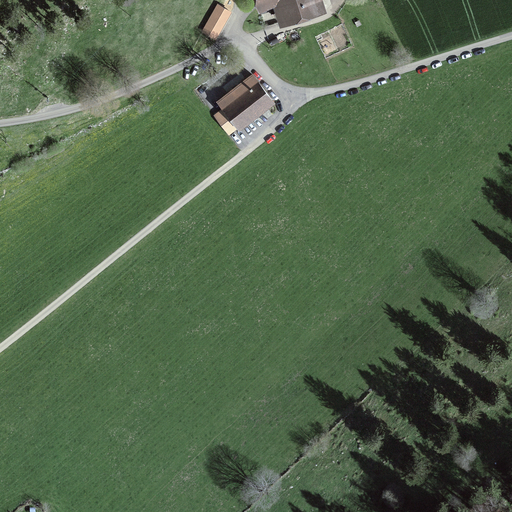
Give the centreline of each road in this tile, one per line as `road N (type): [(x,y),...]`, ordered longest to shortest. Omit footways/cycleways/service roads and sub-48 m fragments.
road 1 (unclassified): [(297,101),(267,135),(0,349)]
road 2 (unclassified): [(297,101),(233,47),(87,111),(0,125)]
road 3 (unclassified): [(511,39),(297,101)]
